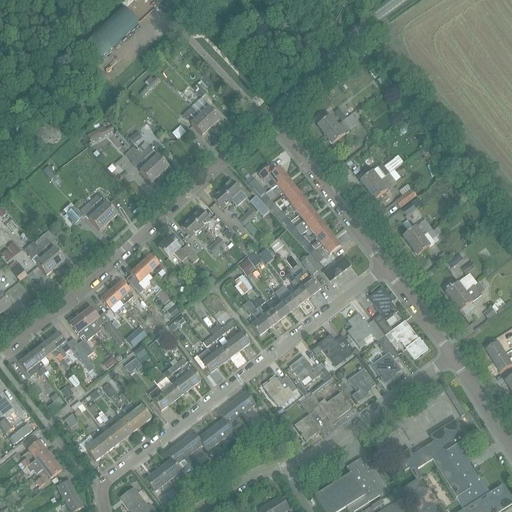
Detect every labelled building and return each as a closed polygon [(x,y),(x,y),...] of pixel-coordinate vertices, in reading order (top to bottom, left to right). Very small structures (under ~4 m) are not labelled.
[(139,24),(123,8),(80,48),(96,65),(139,24)] [(373,55),(376,60),(381,56),(378,52),(373,55)] [(193,90),(202,99),(206,94),(198,85),(193,90)] [(200,100),(191,108),(210,129),(220,120),(200,100)] [(210,129),(191,108),(183,116),(186,120),(191,116),(195,121),(191,125),(202,137),(210,129)] [(346,119),(339,110),(335,113),(342,123),(346,119)] [(337,127),(324,136),(332,146),(359,125),(356,121),(361,117),(357,112),(346,119),(342,123),(337,127)] [(337,127),(330,117),(317,127),(324,136),(337,127)] [(183,136),(193,131),(189,123),(179,128),(183,136)] [(110,128),(109,125),(93,132),(96,139),(119,129),(117,124),(110,128)] [(145,143),(136,151),(159,176),(168,168),(157,156),(145,143)] [(140,173),(144,177),(150,185),(159,176),(136,151),(134,148),(125,156),(132,163),(132,164),(135,168),(140,164),(145,168),(140,173)] [(359,182),(367,192),(394,171),(404,164),(398,156),(384,167),(382,165),(359,182)] [(259,176),(271,191),(287,179),(279,169),(274,173),(270,167),(259,176)] [(394,171),(367,192),(374,202),(397,184),(396,182),(400,178),(394,171)] [(287,179),(276,187),(280,192),(284,197),(294,189),(287,179)] [(231,182),(221,191),(231,202),(237,208),(246,199),(241,193),(238,189),(231,182)] [(406,186),(408,191),(416,188),(415,183),(406,186)] [(294,189),(284,197),(292,206),(302,199),(294,189)] [(231,202),(221,191),(212,200),(222,211),(231,202)] [(404,199),(396,205),(400,209),(416,197),(411,191),(403,197),(404,199)] [(98,195),(89,204),(108,224),(117,216),(98,195)] [(261,199),(269,208),(274,205),(270,200),(265,195),(261,199)] [(256,197),(250,203),(263,218),(269,212),(256,197)] [(292,206),(299,216),(309,208),(302,199),(292,206)] [(418,199),(402,211),(406,217),(415,210),(415,209),(422,204),(418,199)] [(108,224),(89,204),(80,212),(99,232),(108,224)] [(63,212),(75,224),(83,217),(71,205),(63,212)] [(269,208),(278,217),(282,214),(274,205),(269,208)] [(304,222),(295,228),(298,232),(306,225),(317,218),(309,208),(299,216),(304,222)] [(200,211),(190,219),(200,230),(210,221),(200,211)] [(251,211),(245,217),(250,221),(255,216),(251,211)] [(278,217),(286,226),(290,223),(282,214),(278,217)] [(245,217),(239,222),(244,227),(250,221),(245,217)] [(317,218),(306,225),(298,232),(302,236),(310,230),(315,236),(325,228),(317,218)] [(200,230),(190,219),(181,228),(191,239),(200,230)] [(402,238),(410,248),(432,231),(424,221),(402,238)] [(294,235),(298,232),(295,228),(290,223),(286,226),(294,235)] [(249,224),(244,228),(252,236),(257,232),(249,224)] [(332,237),(325,228),(315,236),(319,241),(312,246),(315,250),(322,245),(332,237)] [(432,231),(410,248),(417,257),(435,244),(432,240),(441,234),(437,229),(433,232),(432,231)] [(49,232),(34,244),(56,269),(65,262),(54,249),(49,253),(45,249),(56,240),(49,232)] [(298,232),(294,235),(303,245),(307,241),(302,236),(298,232)] [(277,242),(282,250),(292,243),(287,235),(277,242)] [(322,245),(330,255),(340,248),(332,237),(322,245)] [(181,251),(176,246),(170,239),(158,249),(168,260),(174,255),(181,263),(187,257),(194,264),(199,259),(187,246),(181,251)] [(220,239),(215,245),(219,250),(225,245),(225,244),(220,239)] [(303,245),(311,254),(315,250),(312,246),(307,241),(303,245)] [(34,244),(27,251),(30,254),(28,256),(32,260),(36,265),(40,270),(46,277),(56,269),(34,244)] [(271,257),(282,252),(277,244),(267,249),(271,257)] [(215,245),(209,250),(213,255),(214,255),(219,250),(215,245)] [(284,251),(287,257),(299,251),(296,245),(284,251)] [(315,250),(311,254),(320,264),(324,260),(315,250)] [(295,257),(300,264),(304,260),(299,254),(295,257)] [(432,263),(436,267),(447,259),(443,254),(432,263)] [(255,273),(264,265),(256,255),(247,262),(255,273)] [(150,256),(140,266),(149,275),(154,271),(158,275),(163,270),(157,264),(150,256)] [(344,257),(338,261),(346,271),(351,267),(344,257)] [(301,264),(311,277),(320,270),(310,258),(301,264)] [(338,261),(333,266),(340,275),(346,271),(338,261)] [(269,275),(277,272),(273,263),(265,266),(269,275)] [(11,271),(10,272),(20,284),(27,278),(23,274),(24,274),(17,266),(16,267),(11,271)] [(131,276),(126,281),(140,295),(144,291),(143,290),(145,290),(150,286),(150,283),(149,283),(153,280),(149,275),(140,266),(130,275),(130,276),(130,275),(131,276)] [(333,266),(327,270),(335,279),(340,275),(333,266)] [(335,279),(327,270),(322,273),(330,283),(335,279)] [(295,280),(309,299),(319,292),(304,272),(303,272),(304,273),(295,280)] [(157,276),(153,279),(158,285),(161,282),(157,276)] [(291,296),(299,307),(309,299),(295,280),(292,276),(287,280),(296,292),(291,296)] [(235,283),(244,295),(252,290),(242,277),(235,283)] [(458,283),(445,294),(452,303),(474,287),(467,277),(458,283)] [(153,280),(149,283),(150,283),(154,288),(158,285),(153,279),(153,280)] [(121,283),(111,292),(123,307),(128,312),(131,315),(134,312),(127,303),(134,297),(122,284),(122,283),(121,283)] [(278,287),(272,292),(275,296),(285,288),(282,284),(278,287)] [(474,287),(452,303),(460,313),(482,296),(480,294),(474,287)] [(285,288),(275,296),(289,314),(299,307),(291,296),(285,288)] [(373,322),(385,337),(392,331),(385,322),(398,313),(393,306),(391,308),(389,305),(392,302),(382,289),(367,300),(372,306),(370,307),(378,317),(373,322)] [(0,292),(0,313),(1,315),(11,307),(0,292)] [(111,292),(100,301),(101,302),(109,311),(110,310),(114,315),(123,307),(111,292)] [(172,295),(166,299),(170,305),(176,300),(172,295)] [(275,296),(265,304),(271,312),(279,322),(289,314),(275,296)] [(490,310),(494,315),(511,302),(507,297),(490,310)] [(135,304),(142,312),(148,306),(141,298),(135,304)] [(250,304),(255,311),(259,308),(265,304),(262,300),(256,304),(254,301),(250,304)] [(248,302),(243,307),(250,316),(252,314),(255,311),(250,304),(248,302)] [(123,307),(120,310),(124,315),(128,312),(123,307)] [(255,311),(269,330),(279,322),(271,312),(266,316),(259,308),(255,311)] [(91,309),(80,317),(95,336),(101,331),(99,328),(103,325),(91,309)] [(269,330),(255,311),(252,314),(258,323),(252,327),(259,337),(269,330)] [(236,326),(225,312),(215,319),(222,329),(226,334),(236,326)] [(372,335),(378,342),(385,337),(373,322),(368,326),(364,321),(364,320),(363,319),(362,320),(358,315),(348,323),(352,329),(347,333),(360,349),(366,345),(363,342),(372,335)] [(95,336),(80,317),(69,325),(80,339),(83,337),(87,342),(95,336)] [(110,324),(105,328),(119,347),(125,343),(110,324)] [(213,336),(212,336),(216,341),(226,334),(222,329),(218,325),(210,331),(213,336)] [(405,350),(414,361),(427,351),(419,340),(417,341),(415,338),(416,337),(408,327),(401,333),(397,328),(392,331),(385,337),(389,343),(394,340),(397,343),(400,341),(406,349),(405,350)] [(140,329),(126,341),(133,349),(147,337),(140,329)] [(58,334),(48,342),(63,361),(66,358),(63,353),(64,352),(65,353),(70,349),(67,345),(58,334)] [(155,342),(159,347),(168,340),(164,334),(155,342)] [(242,334),(232,342),(240,352),(250,345),(242,334)] [(216,341),(212,336),(203,344),(206,348),(216,341)] [(318,346),(336,368),(351,355),(346,348),(342,351),(330,337),(318,346)] [(400,372),(388,355),(393,362),(398,358),(388,344),(389,343),(385,337),(378,342),(378,343),(382,348),(382,350),(386,356),(372,367),(385,385),(392,380),(390,377),(394,375),(395,376),(400,372)] [(67,345),(70,349),(76,357),(79,362),(80,361),(89,373),(95,369),(87,358),(78,346),(73,340),(67,345)] [(78,346),(87,358),(94,354),(84,341),(78,346)] [(48,342),(39,349),(46,358),(52,354),(56,359),(56,358),(66,372),(69,370),(63,361),(48,342)] [(232,342),(222,349),(230,360),(240,352),(232,342)] [(499,344),(495,346),(487,352),(494,363),(506,355),(499,344)] [(133,352),(139,360),(147,355),(142,347),(133,352)] [(39,349),(29,356),(44,375),(47,373),(43,368),(44,367),(49,364),(45,359),(46,358),(39,349)] [(222,349),(213,356),(221,367),(230,360),(222,349)] [(208,350),(197,358),(202,365),(210,375),(221,367),(213,356),(208,350)] [(247,351),(242,354),(246,361),(252,358),(247,351)] [(121,353),(109,362),(114,368),(125,359),(121,353)] [(511,367),(511,365),(506,355),(494,363),(501,374),(511,367)] [(44,375),(29,356),(19,364),(30,378),(37,373),(41,378),(44,375)] [(71,369),(76,366),(72,358),(67,361),(71,369)] [(320,377),(324,382),(325,382),(330,378),(331,378),(328,374),(324,369),(320,373),(316,368),(313,371),(303,358),(289,369),(301,384),(301,383),(304,387),(311,382),(312,383),(320,377)] [(183,359),(173,367),(176,372),(187,364),(183,359)] [(348,382),(352,387),(357,394),(353,397),(357,404),(369,396),(366,392),(368,390),(369,391),(375,387),(364,370),(361,366),(357,369),(360,373),(348,382)] [(173,367),(167,371),(171,376),(176,372),(173,367)] [(183,371),(179,375),(190,390),(201,382),(192,372),(187,376),(183,371)] [(82,372),(76,375),(81,384),(86,381),(82,372)] [(179,382),(173,387),(181,398),(190,390),(179,375),(175,378),(179,382)] [(68,380),(75,388),(80,384),(74,376),(68,380)] [(158,378),(153,382),(157,387),(162,383),(158,378)] [(263,389),(279,409),(294,397),(292,394),(296,390),(286,378),(281,382),(279,380),(277,382),(275,379),(274,380),(273,378),(269,381),(270,383),(268,385),(266,383),(263,386),(264,388),(263,389)] [(318,406),(319,405),(313,397),(333,382),(330,378),(325,382),(324,382),(307,394),(304,397),(315,412),(320,408),(318,406)] [(46,381),(39,384),(43,395),(50,393),(46,381)] [(340,393),(346,390),(343,383),(336,386),(340,393)] [(299,385),(296,387),(303,397),(307,395),(299,385)] [(36,386),(31,390),(37,397),(42,393),(36,386)] [(173,387),(163,395),(171,405),(181,398),(173,387)] [(158,389),(148,396),(153,402),(161,413),(171,405),(163,395),(158,389)] [(87,396),(91,404),(100,399),(96,391),(87,396)] [(0,392),(0,418),(0,419),(13,410),(2,395),(0,392)] [(124,394),(119,398),(142,427),(151,420),(141,407),(135,411),(130,405),(132,403),(124,394)] [(245,394),(232,404),(241,416),(255,406),(245,394)] [(318,406),(320,408),(329,421),(337,415),(339,418),(350,410),(340,395),(326,405),(324,402),(319,405),(318,406)] [(300,404),(309,416),(315,412),(304,397),(298,401),(300,404)] [(128,417),(123,421),(133,434),(142,427),(119,398),(114,402),(122,412),(123,411),(128,417)] [(219,414),(223,420),(229,426),(241,416),(232,404),(219,414)] [(108,421),(123,441),(133,434),(123,421),(117,426),(108,414),(104,417),(108,421)] [(64,422),(71,430),(79,423),(73,415),(64,422)] [(320,431),(309,416),(294,427),(305,442),(320,431)] [(0,423),(0,424),(7,433),(13,429),(5,419),(0,423)] [(223,420),(211,430),(220,442),(234,432),(229,426),(223,420)] [(110,431),(104,435),(114,448),(123,441),(108,421),(105,424),(110,431)] [(410,468),(417,480),(403,489),(417,511),(501,511),(511,505),(511,501),(502,486),(490,494),(474,469),(470,472),(462,460),(467,457),(459,444),(467,439),(456,421),(430,437),(433,444),(413,457),(409,450),(396,459),(404,472),(410,468)] [(211,430),(198,440),(203,446),(202,446),(207,453),(220,442),(211,430)] [(93,433),(89,436),(104,456),(114,448),(104,435),(98,440),(93,433)] [(193,434),(180,444),(190,456),(202,446),(203,446),(198,440),(193,434)] [(104,456),(89,436),(86,439),(88,441),(82,445),(95,463),(104,456)] [(28,452),(35,461),(35,462),(47,453),(39,443),(28,452)] [(190,456),(180,444),(167,454),(171,460),(176,467),(176,466),(181,472),(189,466),(185,460),(190,456)] [(42,471),(43,471),(54,462),(47,453),(35,462),(35,461),(31,464),(25,469),(22,472),(26,477),(33,471),(36,475),(42,471)] [(31,464),(27,459),(20,464),(25,469),(31,464)] [(176,467),(171,460),(158,470),(168,483),(181,472),(176,466),(176,467)] [(355,511),(382,495),(360,460),(346,469),(350,475),(314,498),(322,511),(340,511),(346,509),(347,511),(355,511)] [(54,462),(43,471),(50,481),(61,472),(54,462)] [(168,483),(158,470),(145,480),(155,493),(168,483)] [(35,482),(39,488),(46,484),(41,478),(35,482)] [(57,488),(64,501),(76,495),(69,482),(57,488)] [(11,485),(5,488),(8,495),(14,492),(11,485)] [(155,511),(151,506),(148,508),(133,489),(120,499),(129,511),(155,511)] [(76,495),(64,501),(69,511),(76,511),(83,509),(76,495)] [(258,511),(286,511),(288,511),(289,511),(280,497),(258,511)] [(10,498),(2,503),(6,509),(14,504),(10,498)] [(402,511),(397,503),(381,511),(402,511)]
